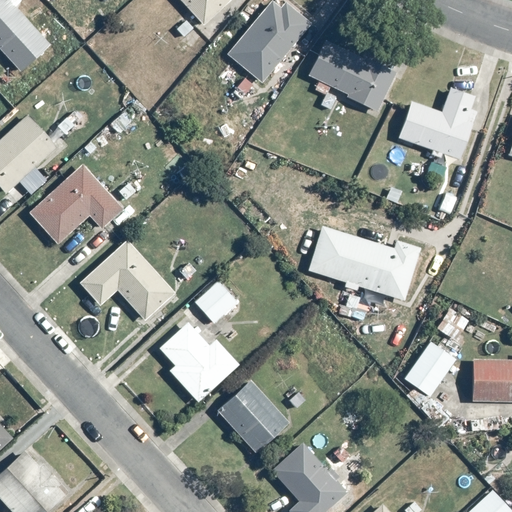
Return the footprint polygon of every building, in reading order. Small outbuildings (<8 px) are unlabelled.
[(49,44),(9,0),(0,0),(0,48),(20,70),(49,44)] [(181,0),(189,9),(201,23),(226,0),(181,0)] [(246,68),(260,81),(311,22),(284,0),(267,0),(225,51),(246,68)] [(323,95),(319,104),(331,109),(337,96),(328,92),(329,89),(341,94),(375,110),(393,72),(323,39),(307,74),(316,78),(310,89),(323,95)] [(397,137),(431,149),(430,153),(439,156),(441,152),(458,159),(481,96),(449,85),(440,110),(410,100),(397,137)] [(136,125),(124,111),(110,124),(122,137),(136,125)] [(55,146),(25,113),(0,135),(0,188),(4,193),(55,146)] [(122,209),(81,163),(28,211),(56,243),(89,214),(101,227),(122,209)] [(450,213),(459,191),(443,185),(434,206),(450,213)] [(307,269),(344,280),(334,312),(354,318),(363,287),(403,299),(420,246),(396,238),(393,247),(321,224),(307,269)] [(173,292),(126,239),(78,281),(99,304),(116,288),(144,318),(173,292)] [(236,301),(217,279),(193,301),(212,322),(236,301)] [(191,324),(186,319),(158,345),(174,364),(168,369),(196,400),(237,363),(197,319),(191,324)] [(455,356),(429,339),(403,377),(429,395),(455,356)] [(511,400),(511,357),(473,356),(471,399),(511,400)] [(286,421),(249,379),(216,409),(253,451),(286,421)] [(0,451),(17,436),(0,416),(0,451)] [(320,511),(344,491),(301,442),(272,469),(298,499),(288,508),(291,511),(320,511)] [(43,480),(51,473),(42,462),(38,465),(23,448),(0,469),(0,497),(13,511),(42,511),(59,498),(43,480)] [(511,511),(511,510),(491,488),(466,511),(511,511)] [(389,511),(380,502),(369,511),(389,511)]
